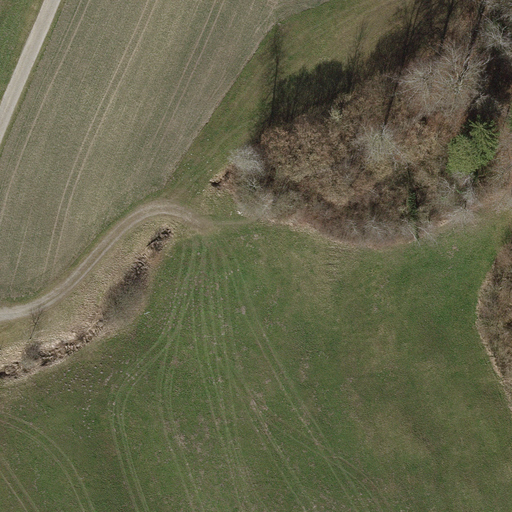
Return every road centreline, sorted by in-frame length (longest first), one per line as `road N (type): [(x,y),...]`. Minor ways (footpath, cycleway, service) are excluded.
road 1 (track): [(0,313),(50,302),(130,219),(164,204),(215,226)]
road 2 (track): [(0,129),(54,0)]
